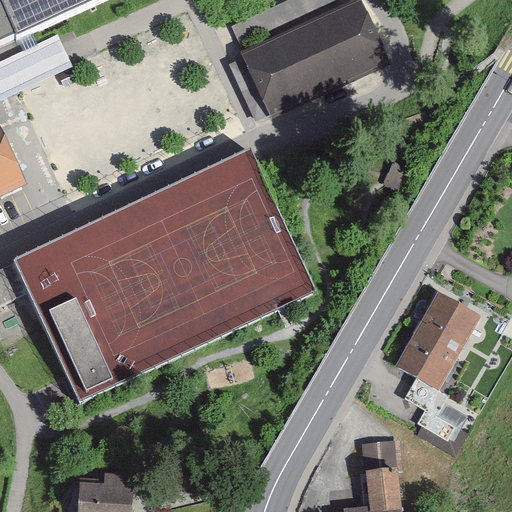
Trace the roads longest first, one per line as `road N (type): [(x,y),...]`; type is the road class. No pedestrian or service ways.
road 1 (residential): [(378,0),(407,56),(398,87),(0,255)]
road 2 (primary): [(265,511),(490,113)]
road 3 (residential): [(20,511),(23,419),(0,374)]
